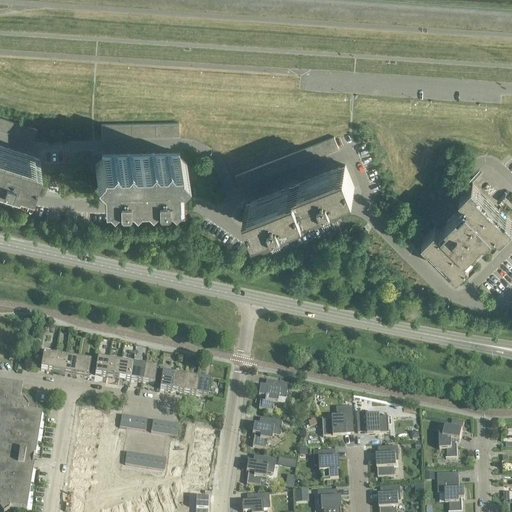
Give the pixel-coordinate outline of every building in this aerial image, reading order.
[(0,126),(0,129),(5,132),(9,120),(3,118),(0,126)] [(5,132),(11,133),(14,122),(9,120),(5,132)] [(11,133),(16,135),(20,124),(14,122),(11,133)] [(16,135),(22,137),(26,126),(20,124),(16,135)] [(22,137),(28,139),(31,128),(26,126),(22,137)] [(31,128),(28,139),(33,141),(37,129),(31,128)] [(334,137),(329,139),(333,151),(339,149),(334,137)] [(329,139),(324,141),(328,153),(333,151),(329,139)] [(324,141),(318,143),(323,155),(328,153),(324,141)] [(318,143),(313,145),(318,157),(323,155),(318,143)] [(313,145),(308,147),(313,159),(318,157),(313,145)] [(10,175),(32,182),(39,159),(0,146),(0,171),(1,172),(0,175),(0,178),(9,181),(10,175)] [(308,147),(303,149),(307,161),(313,159),(308,147)] [(303,149),(298,151),(302,163),(307,161),(303,149)] [(298,151),(292,153),(297,165),(302,163),(298,151)] [(183,167),(187,164),(179,157),(179,153),(102,155),(102,158),(95,166),(98,169),(96,171),(102,176),(102,191),(117,190),(117,193),(122,198),(125,195),(129,198),(134,193),(134,190),(149,190),(149,192),(154,198),(157,194),(160,197),(166,192),(166,190),(180,189),(180,175),(183,172),(185,169),(183,167)] [(292,153),(287,156),(292,167),(297,165),(292,153)] [(287,156),(282,158),(286,169),(292,167),(287,156)] [(282,158),(277,160),(281,171),(286,169),(282,158)] [(277,160),(266,164),(271,175),(281,171),(277,160)] [(271,175),(266,164),(261,166),(266,177),(271,175)] [(345,165),(280,191),(246,204),(255,227),(276,219),(278,225),(299,216),(297,211),(325,200),(327,205),(348,197),(346,192),(354,188),(345,165)] [(261,166),(256,168),(260,179),(266,177),(261,166)] [(256,168),(251,170),(255,182),(260,179),(256,168)] [(251,170),(245,172),(250,184),(255,182),(251,170)] [(245,172),(240,174),(245,186),(250,184),(245,172)] [(245,186),(240,174),(235,176),(239,188),(245,186)] [(501,236),(511,225),(511,221),(507,217),(505,218),(478,192),(480,190),(473,183),(460,195),(469,204),(459,213),(457,211),(446,222),(448,224),(441,231),(435,226),(423,239),(458,274),(470,261),(467,257),(494,230),(501,236)] [(40,371),(53,373),(55,355),(43,354),(40,371)] [(53,373),(65,375),(67,357),(55,355),(53,373)] [(65,375),(76,377),(79,359),(67,357),(65,375)] [(95,376),(107,378),(110,360),(98,358),(95,376)] [(79,359),(76,377),(88,379),(91,361),(79,359)] [(107,378),(119,380),(121,362),(110,360),(107,378)] [(119,380),(131,381),(133,364),(121,362),(119,380)] [(131,381),(142,383),(145,365),(133,364),(131,381)] [(145,365),(142,383),(155,385),(158,367),(145,365)] [(160,391),(172,392),(174,375),(162,373),(160,391)] [(172,392),(183,394),(186,376),(174,375),(172,392)] [(183,394),(195,396),(198,378),(186,376),(183,394)] [(198,378),(195,396),(207,398),(210,380),(198,378)] [(260,388),(258,398),(260,398),(258,411),(271,413),(273,404),(277,405),(278,399),(285,400),(288,385),(280,384),(266,382),(265,389),(260,388)] [(0,511),(8,511),(9,510),(23,511),(26,511),(33,470),(31,470),(33,458),(35,458),(41,416),(34,415),(36,408),(27,397),(21,396),(22,389),(0,385),(0,511)] [(336,409),(336,420),(336,421),(322,422),(323,438),(340,437),(340,436),(353,435),(352,408),(336,409)] [(83,411),(81,422),(98,425),(100,413),(83,411)] [(371,434),(371,436),(388,435),(387,418),(373,419),(372,414),(356,415),(357,435),(371,434)] [(146,421),(128,418),(126,430),(145,433),(146,421)] [(282,423),(280,422),(260,419),(259,426),(254,425),(252,435),(254,436),(252,448),(265,450),(266,441),(271,442),(272,436),(279,438),(282,423)] [(81,422),(80,432),(96,435),(98,425),(81,422)] [(170,437),(172,425),(153,422),(151,434),(170,437)] [(440,451),(447,451),(447,461),(458,460),(457,443),(460,443),(462,432),(445,428),(443,436),(439,436),(440,451)] [(197,429),(196,440),(213,443),(214,432),(197,429)] [(80,432),(78,443),(95,446),(96,435),(80,432)] [(196,440),(194,451),(211,453),(213,443),(196,440)] [(78,443),(76,454),(93,456),(95,446),(78,443)] [(394,463),(398,463),(398,448),(378,449),(379,461),(377,462),(378,479),(395,478),(394,463)] [(194,451),(192,462),(209,464),(211,453),(194,451)] [(314,468),(320,467),(321,482),(338,481),(337,464),(335,464),(334,452),(313,453),(314,468)] [(76,454),(74,464),(91,467),(93,456),(76,454)] [(125,466),(164,472),(165,465),(165,464),(166,461),(127,455),(125,466)] [(246,473),(248,473),(246,486),(259,488),(260,479),(265,480),(266,474),(273,475),(276,460),(254,457),(253,464),(247,463),(246,473)] [(192,462),(191,472),(208,475),(209,464),(192,462)] [(74,464),(73,475),(90,478),(91,467),(74,464)] [(191,472),(189,483),(206,486),(208,475),(191,472)] [(73,475),(71,486),(88,489),(90,478),(73,475)] [(438,495),(445,495),(445,505),(449,505),(449,511),(462,511),(462,501),(465,501),(464,491),(459,491),(458,475),(437,475),(438,495)] [(379,502),(379,511),(396,511),(396,503),(401,503),(400,488),(380,489),(381,501),(379,502)] [(169,490),(156,494),(161,511),(169,511),(176,510),(169,490)] [(294,492),(295,504),(307,503),(306,491),(294,492)] [(318,508),(323,507),(322,511),(339,511),(339,504),(337,504),(337,492),(317,493),(318,508)] [(161,511),(156,494),(143,498),(148,511),(161,511)] [(262,511),(270,510),(269,495),(247,497),(247,504),(242,504),(242,511),(262,511)] [(148,511),(143,498),(130,503),(133,511),(148,511)]
